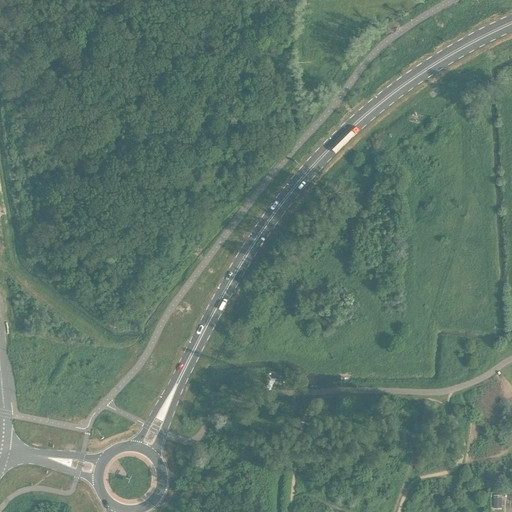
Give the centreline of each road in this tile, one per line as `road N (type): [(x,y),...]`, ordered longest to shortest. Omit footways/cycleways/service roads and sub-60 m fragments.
road 1 (primary): [(511,24),(395,90),(301,176),(221,301),(143,450)]
road 2 (unknown): [(449,390),(436,401),(393,511)]
